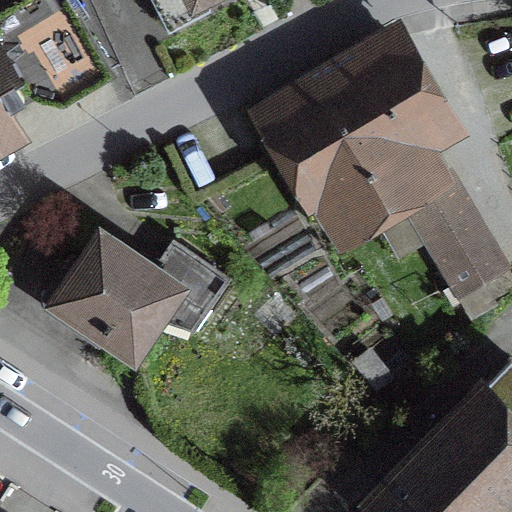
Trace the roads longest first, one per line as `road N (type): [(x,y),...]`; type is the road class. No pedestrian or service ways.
road 1 (residential): [(0,198),(382,0)]
road 2 (residential): [(0,404),(164,511)]
